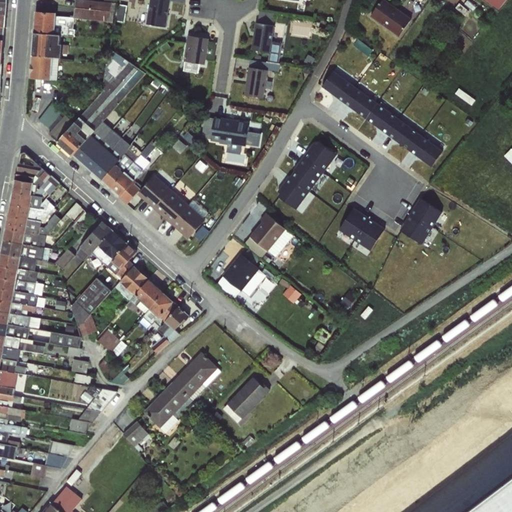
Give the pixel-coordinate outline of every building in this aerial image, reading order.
[(78,0),(76,16),(115,22),(118,2),(106,0),(78,0)] [(149,0),(145,27),(168,31),(172,3),(153,0),(149,0)] [(388,0),(382,0),(373,16),(403,36),(415,17),(388,0)] [(126,20),(129,5),(123,4),(120,19),(126,20)] [(408,4),(404,10),(415,18),(420,12),(408,4)] [(36,11),(35,33),(61,35),(74,37),(76,30),(74,28),(75,19),(72,17),(57,16),(56,12),(36,11)] [(248,51),(271,55),(275,27),(252,24),(248,51)] [(35,33),(33,56),(53,58),(62,58),(62,57),(61,35),(35,33)] [(184,63),(206,67),(211,39),(188,36),(184,63)] [(73,156),(147,73),(108,49),(101,93),(75,122),(65,115),(49,134),(73,156)] [(51,80),(53,58),(33,56),(31,78),(51,80)] [(245,99),(264,102),(267,74),(249,71),(245,99)] [(355,87),(333,71),(322,86),(344,102),(355,87)] [(366,118),(377,103),(355,87),(344,102),(366,118)] [(101,180),(132,143),(159,106),(153,102),(151,104),(152,106),(148,112),(146,111),(118,148),(119,150),(115,156),(109,152),(92,172),(101,180)] [(399,119),(377,103),(366,118),(388,134),(399,119)] [(410,150),(421,135),(399,119),(388,134),(410,150)] [(214,121),(211,144),(247,149),(250,125),(214,121)] [(443,151),(421,135),(410,150),(432,166),(443,151)] [(142,151),(110,189),(126,202),(141,185),(135,179),(150,162),(146,158),(159,144),(157,142),(151,141),(142,151)] [(324,172),(337,155),(320,142),(318,145),(314,143),(303,157),(324,172)] [(132,143),(101,180),(110,189),(142,151),(132,143)] [(20,153),(12,193),(43,197),(46,192),(50,195),(51,194),(60,183),(24,152),(20,153)] [(324,172),(303,157),(291,174),(311,189),(324,172)] [(311,189),(291,174),(278,192),(281,194),(279,197),(296,211),(311,189)] [(155,209),(171,191),(154,176),(138,194),(155,209)] [(171,191),(155,209),(172,223),(187,206),(171,191)] [(12,193),(10,203),(46,210),(48,207),(51,202),(46,199),(42,204),(43,197),(12,193)] [(441,212),(420,198),(410,214),(432,227),(441,212)] [(41,227),(42,222),(8,216),(6,228),(47,237),(52,237),(70,219),(72,218),(82,206),(77,202),(76,203),(61,219),(56,215),(43,227),(41,227)] [(10,203),(8,216),(42,222),(52,210),(48,207),(46,210),(10,203)] [(187,206),(172,223),(189,238),(204,221),(187,206)] [(369,219),(354,208),(340,229),(355,239),(369,219)] [(247,243),(264,257),(270,249),(279,256),(296,234),(270,213),(247,243)] [(432,227),(410,214),(400,230),(422,243),(432,227)] [(371,249),(384,229),(369,219),(355,239),(371,249)] [(132,260),(140,249),(105,220),(78,252),(88,260),(97,249),(127,274),(136,264),(132,260)] [(6,228),(3,240),(45,247),(47,237),(6,228)] [(3,240),(1,252),(48,261),(50,249),(45,247),(3,240)] [(58,262),(64,267),(76,255),(70,249),(58,262)] [(1,252),(0,259),(0,265),(36,272),(37,266),(47,267),(48,261),(1,252)] [(266,274),(241,254),(223,276),(248,296),(266,274)] [(138,264),(123,280),(163,318),(178,302),(138,264)] [(0,265),(0,276),(36,282),(38,282),(39,277),(35,275),(36,272),(0,265)] [(0,276),(0,287),(35,293),(36,282),(0,276)] [(0,322),(0,334),(33,340),(68,348),(68,355),(80,357),(82,350),(86,350),(85,344),(91,341),(90,335),(98,330),(92,314),(111,291),(97,279),(72,306),(80,336),(29,327),(0,322)] [(291,285),(286,295),(298,302),(304,291),(291,285)] [(0,287),(0,299),(37,307),(39,295),(35,293),(0,287)] [(0,299),(0,311),(27,316),(28,311),(36,312),(37,307),(0,299)] [(177,327),(193,319),(187,306),(166,317),(169,323),(162,327),(169,341),(156,347),(157,349),(182,337),(177,327)] [(0,311),(0,322),(29,327),(31,317),(27,316),(0,311)] [(100,339),(119,356),(129,345),(110,328),(100,339)] [(0,334),(0,346),(19,351),(43,354),(45,347),(33,344),(33,340),(0,334)] [(0,346),(0,357),(17,361),(23,363),(25,356),(19,354),(19,351),(0,346)] [(176,413),(220,368),(204,351),(146,410),(168,432),(182,419),(176,413)] [(0,357),(0,370),(11,372),(36,376),(37,368),(31,365),(17,363),(17,361),(0,357)] [(76,359),(75,368),(85,369),(86,360),(76,359)] [(0,370),(0,382),(3,383),(4,375),(10,376),(11,372),(0,370)] [(225,407),(241,422),(272,389),(255,375),(225,407)] [(18,386),(3,383),(0,382),(0,392),(13,396),(18,386)] [(81,420),(77,417),(72,425),(88,435),(116,392),(104,384),(81,420)] [(0,392),(0,404),(12,407),(13,403),(21,404),(22,396),(13,396),(0,392)] [(0,404),(0,418),(9,420),(20,422),(22,418),(24,418),(25,409),(12,407),(0,404)] [(0,418),(0,430),(9,433),(26,436),(28,428),(7,424),(9,420),(0,418)] [(142,420),(125,431),(135,446),(152,434),(142,420)] [(0,430),(0,443),(17,447),(19,447),(20,442),(8,439),(9,433),(0,430)] [(55,439),(48,463),(67,468),(73,444),(55,439)] [(0,443),(0,457),(2,458),(14,460),(17,447),(0,443)] [(0,457),(0,468),(9,470),(10,465),(2,463),(2,458),(0,457)] [(37,462),(34,473),(45,476),(48,465),(37,462)] [(0,468),(0,481),(9,484),(12,471),(9,470),(0,468)] [(43,511),(73,511),(82,500),(67,486),(52,504),(51,504),(43,511)]
